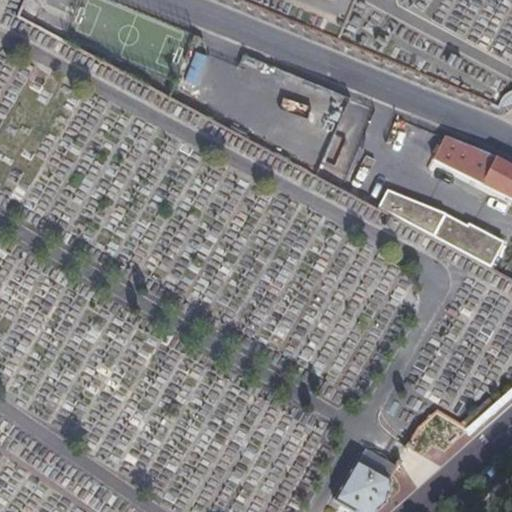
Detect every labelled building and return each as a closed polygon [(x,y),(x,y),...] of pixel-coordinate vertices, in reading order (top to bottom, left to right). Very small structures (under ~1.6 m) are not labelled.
[(511,169),(493,159),(443,139),(435,156),(433,159),(511,199),(511,169)] [(386,191),(377,208),(401,221),(488,268),(502,244),(467,225),(466,227),(443,215),(440,220),(418,208),(420,205),(386,191)] [(443,215),(420,205),(418,208),(440,220),(443,215)] [(420,433),(450,445),(459,423),(429,411),(420,433)] [(388,481),(395,468),(363,449),(355,462),(388,481)] [(333,501),(350,511),(374,511),(384,504),(388,481),(355,462),(333,501)]
